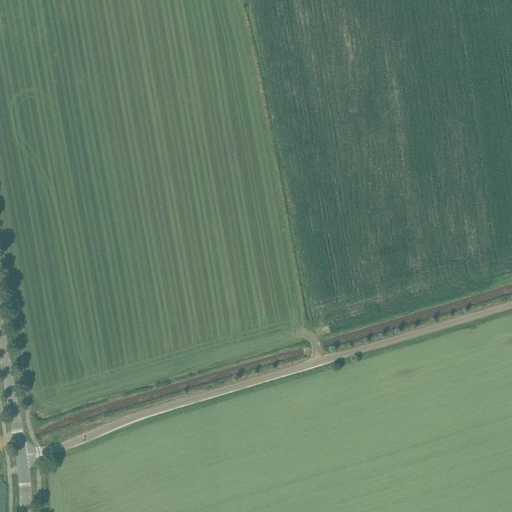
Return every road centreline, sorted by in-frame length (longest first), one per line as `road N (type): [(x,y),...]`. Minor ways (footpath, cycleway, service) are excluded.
road 1 (unclassified): [(22,457),(511,304)]
road 2 (unclassified): [(22,457),(0,332)]
